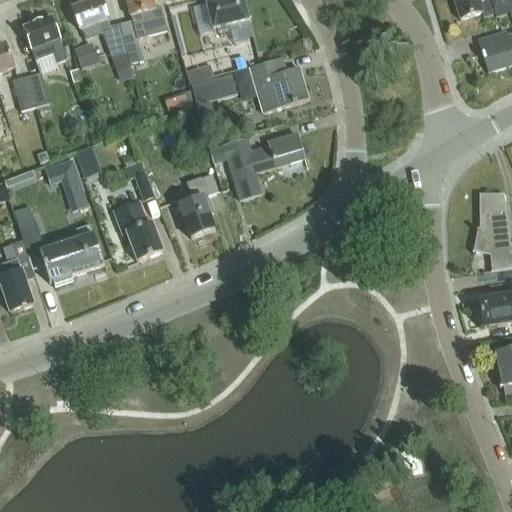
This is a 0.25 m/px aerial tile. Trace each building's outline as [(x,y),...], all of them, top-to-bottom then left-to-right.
[(126,0),(133,25),(120,29),(127,56),(131,68),(144,64),(141,52),(138,44),(168,35),(161,11),(157,12),(152,0),(126,0)] [(205,0),(207,7),(194,10),(200,37),(213,34),(250,25),(249,21),(252,20),(249,10),(246,11),(243,0),(234,0),(222,3),(221,0),(205,0)] [(497,21),(511,16),(511,2),(511,0),(453,0),(460,23),(483,17),(484,21),(495,17),(497,21)] [(102,2),(73,13),(81,34),(82,33),(86,44),(103,37),(112,60),(116,72),(131,68),(127,56),(120,29),(111,31),(109,23),(102,2)] [(53,20),(23,31),(36,65),(53,59),(56,67),(57,67),(58,68),(68,65),(68,63),(69,63),(61,43),(53,20)] [(511,69),(511,38),(509,40),(507,36),(479,45),(489,77),(511,69)] [(91,47),(75,53),(83,73),(99,66),(91,47)] [(7,48),(0,50),(0,78),(16,72),(7,48)] [(282,63),(250,72),(264,118),(310,104),(300,72),(286,76),(282,63)] [(191,88),(215,81),(210,68),(187,76),(191,88)] [(82,84),(79,73),(71,75),(74,86),(82,84)] [(50,107),(42,77),(29,81),(37,111),(50,107)] [(238,98),(232,79),(198,89),(203,108),(238,98)] [(37,111),(29,81),(13,85),(22,116),(37,112),(37,111)] [(190,93),(184,95),(189,109),(194,108),(190,93)] [(270,150),(251,156),(248,144),(210,153),(215,168),(228,164),(240,205),(262,199),(256,177),(305,163),(298,138),(269,146),(270,150)] [(47,156),(38,159),(41,168),(50,165),(47,156)] [(73,163),(46,172),(51,189),(79,179),(73,163)] [(129,184),(135,182),(144,206),(156,201),(142,165),(125,171),(129,184)] [(210,218),(213,217),(207,201),(219,196),(212,179),(188,188),(194,205),(180,210),(192,242),(216,233),(210,218)] [(491,258),(494,276),(511,273),(511,247),(511,248),(505,198),(480,198),(480,234),(479,234),(475,255),(491,258)] [(123,239),(128,238),(138,266),(164,256),(153,227),(148,228),(140,206),(114,216),(123,239)] [(30,208),(14,213),(19,229),(35,224),(30,208)] [(46,255),(35,224),(19,229),(18,229),(24,245),(29,262),(41,258),(51,287),(54,286),(56,290),(73,284),(72,280),(105,270),(91,229),(77,234),(80,244),(46,255)] [(29,262),(24,245),(13,248),(18,263),(0,268),(0,293),(3,293),(11,316),(34,309),(23,277),(34,274),(29,262)] [(484,332),(511,326),(511,285),(504,287),(507,300),(479,306),(484,332)] [(511,354),(496,358),(503,391),(504,391),(505,399),(511,397),(511,354)]
